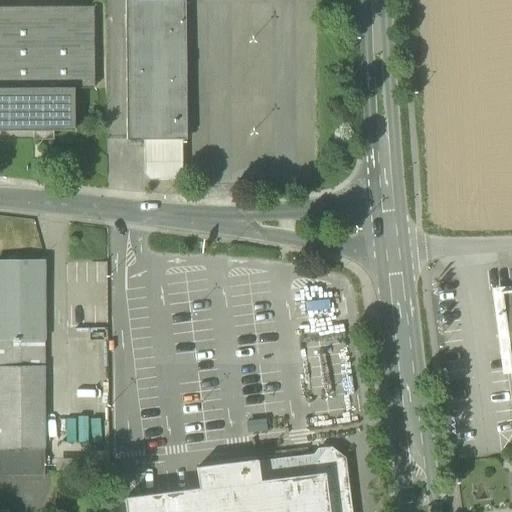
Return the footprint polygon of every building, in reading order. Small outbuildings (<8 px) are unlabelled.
[(125,2),(126,142),(144,141),(182,141),(186,141),(185,16),(185,1),(142,1),(125,2)] [(0,132),(74,132),(73,90),(93,90),(93,8),(0,8),(0,132)] [(144,176),(149,181),(177,181),(182,175),(182,141),(144,141),(144,176)] [(0,449),(44,450),(43,367),(43,263),(0,262),(0,449)] [(511,291),(499,293),(511,389),(511,291)] [(44,450),(0,449),(0,477),(44,478),(44,450)] [(313,455),(257,463),(259,482),(318,475),(318,471),(333,451),(331,449),(317,450),(313,455)] [(318,471),(318,475),(324,474),(328,511),(350,511),(344,459),(333,451),(318,471)] [(196,469),(199,490),(259,482),(257,463),(257,461),(196,469)] [(328,511),(324,474),(318,475),(259,482),(199,490),(124,499),(125,511),(328,511)]
